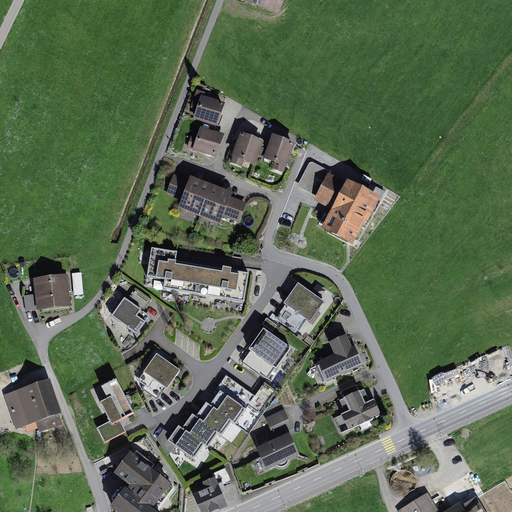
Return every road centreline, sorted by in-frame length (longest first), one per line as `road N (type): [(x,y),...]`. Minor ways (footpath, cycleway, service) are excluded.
road 1 (track): [(35,337),(97,296),(113,268),(219,0)]
road 2 (residential): [(413,435),(343,287),(325,271),(290,265)]
road 3 (residential): [(290,265),(209,377),(154,425)]
road 4 (unclassified): [(102,511),(35,337)]
road 5 (primary): [(413,435),(244,511)]
